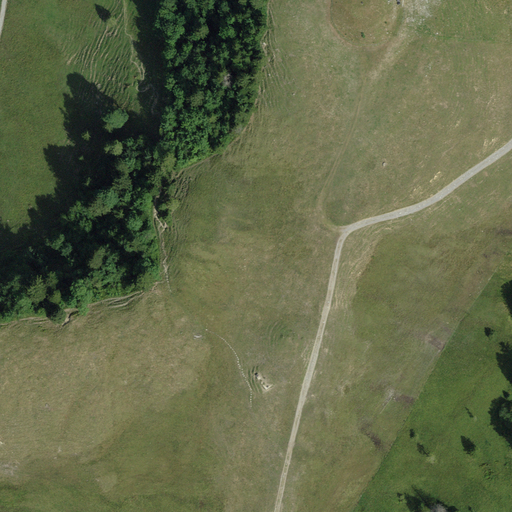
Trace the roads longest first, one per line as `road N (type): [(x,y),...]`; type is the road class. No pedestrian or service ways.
road 1 (track): [(511,143),(428,202),(349,228),(340,241),(277,511)]
road 2 (track): [(349,228),(331,227),(318,209),(397,8)]
